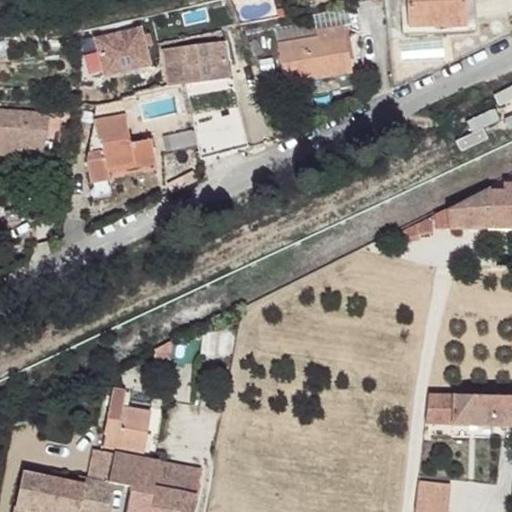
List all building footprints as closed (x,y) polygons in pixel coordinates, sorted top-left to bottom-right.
[(406,0),(409,25),(432,23),(433,26),(466,23),(464,0),(406,0)] [(319,40),(279,48),(286,86),(325,79),(322,69),(350,63),(343,27),(317,31),(319,40)] [(238,30),(227,32),(230,48),(242,46),(238,30)] [(144,37),(100,47),(108,84),(152,74),(144,37)] [(226,47),(168,54),(171,92),(188,90),(230,83),(226,47)] [(350,63),(322,69),(325,79),(352,72),(350,63)] [(230,83),(188,90),(191,105),(208,107),(237,100),(234,83),(230,83)] [(208,107),(220,160),(251,153),(237,100),(208,107)] [(125,101),(100,109),(88,166),(90,174),(101,186),(116,184),(116,175),(162,169),(157,141),(133,143),(125,101)] [(191,105),(203,165),(220,160),(208,107),(191,105)] [(0,156),(45,161),(49,117),(0,109),(0,156)] [(101,186),(90,174),(92,187),(101,186)] [(487,190),(444,212),(447,231),(486,230),(511,230),(511,185),(503,185),(502,194),(488,195),(487,190)] [(444,212),(434,217),(435,231),(447,231),(444,212)] [(430,219),(412,228),(416,238),(432,234),(430,219)] [(174,346),(157,354),(156,360),(171,363),(174,346)] [(126,392),(113,389),(106,420),(120,424),(122,409),(126,392)] [(452,395),(426,395),(423,424),(449,425),(452,395)] [(511,397),(452,395),(449,425),(449,427),(511,429),(511,397)] [(151,415),(122,409),(120,424),(117,439),(103,436),(100,448),(143,456),(151,415)] [(120,424),(106,420),(103,436),(117,439),(120,424)] [(110,511),(165,511),(168,493),(153,490),(158,463),(110,454),(106,484),(109,485),(114,485),(110,511)] [(201,471),(158,463),(153,490),(168,493),(196,498),(201,471)] [(19,476),(12,511),(104,511),(109,488),(82,481),(80,488),(19,476)] [(449,487),(417,484),(416,497),(431,498),(430,504),(447,506),(449,487)] [(192,511),(196,498),(168,493),(165,511),(192,511)] [(431,498),(416,497),(414,511),(429,511),(430,504),(431,498)]
